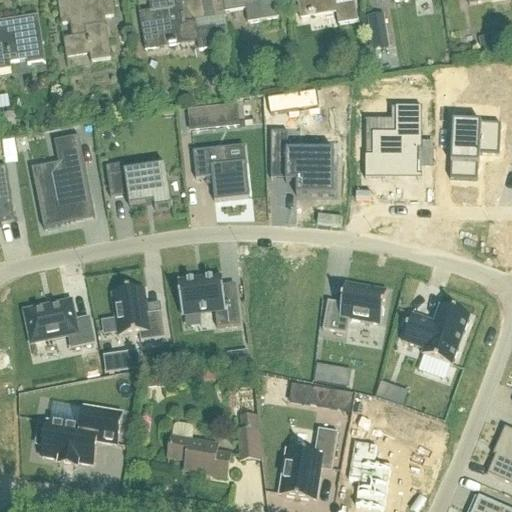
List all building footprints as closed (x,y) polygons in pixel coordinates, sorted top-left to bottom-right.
[(84,7),(82,0),(57,0),(63,36),(72,35),(73,42),(65,44),(67,61),(91,57),(92,66),(112,63),(106,21),(116,20),(113,3),(84,7)] [(197,34),(196,26),(192,3),(182,5),(181,0),(149,0),(152,15),(140,17),(146,54),(198,46),(199,55),(219,52),(216,31),(197,34)] [(206,24),(216,22),(213,0),(203,2),(206,24)] [(213,0),(216,22),(227,21),(226,16),(247,13),(249,27),(262,25),(262,24),(279,22),(275,0),(213,0)] [(359,25),(354,0),(297,0),(301,21),(337,15),(339,28),(359,25)] [(196,26),(206,24),(203,2),(192,3),(196,26)] [(381,34),(378,18),(367,20),(373,53),(390,50),(387,33),(381,34)] [(29,67),(45,65),(38,20),(10,24),(11,31),(0,33),(0,59),(9,58),(10,67),(29,64),(29,67)] [(494,66),(470,70),(472,82),(496,78),(494,66)] [(435,77),(424,77),(424,90),(435,90),(435,77)] [(269,103),(271,119),(299,114),(296,99),(269,103)] [(221,111),(189,114),(192,134),(224,131),(221,111)] [(366,159),(366,182),(389,182),(389,179),(419,179),(419,153),(423,153),(424,111),(393,111),(393,112),(397,112),(397,136),(373,135),(373,159),(366,159)] [(454,126),(451,183),(478,185),(479,159),(500,160),(502,128),(454,126)] [(272,136),(272,165),(287,165),(287,187),(297,187),(297,195),(312,195),(312,200),(335,200),(335,169),(320,168),(320,155),(288,155),(289,136),(272,136)] [(38,186),(35,186),(44,233),(62,229),(62,227),(82,223),(80,212),(94,209),(80,140),(55,145),(58,158),(60,157),(65,183),(38,188),(38,186)] [(0,161),(17,159),(14,141),(0,143),(0,161)] [(243,203),(243,202),(250,201),(250,196),(247,166),(227,168),(225,152),(194,156),(197,183),(212,182),(215,205),(243,203)] [(173,211),(167,170),(127,176),(125,168),(107,171),(111,202),(129,199),(130,211),(155,207),(155,214),(173,211)] [(0,243),(0,242),(0,227),(2,227),(2,229),(16,225),(8,170),(0,171),(0,243)] [(296,282),(262,281),(261,331),(295,332),(296,282)] [(197,285),(179,287),(183,319),(215,315),(217,332),(241,329),(238,305),(226,306),(223,282),(204,284),(204,283),(197,284),(197,285)] [(347,338),(350,323),(382,329),(388,296),(346,288),(343,308),(329,305),(323,334),(347,338)] [(148,318),(145,293),(113,297),(119,341),(140,338),(141,346),(166,342),(162,316),(148,318)] [(72,352),(95,347),(90,322),(76,325),(72,305),(25,315),(32,348),(70,340),(72,352)] [(471,321),(441,310),(435,326),(413,318),(403,346),(424,354),(423,359),(453,370),(471,321)] [(137,359),(125,361),(127,373),(138,371),(137,359)] [(318,370),(316,383),(326,384),(328,372),(318,370)] [(380,386),(375,399),(385,403),(390,389),(380,386)] [(332,396),(330,412),(350,415),(353,399),(332,396)] [(40,429),(37,449),(44,450),(43,462),(60,465),(60,469),(78,472),(79,468),(94,470),(98,447),(117,450),(122,418),(85,412),(82,432),(48,427),(48,431),(40,429)] [(436,427),(408,417),(403,431),(431,441),(436,427)] [(192,446),(194,432),(192,429),(178,427),(175,429),(173,443),(172,443),(169,463),(187,466),(186,475),(227,482),(230,460),(218,458),(219,450),(192,446)] [(262,464),(259,433),(238,435),(241,466),(262,464)] [(511,435),(506,433),(498,452),(503,454),(500,460),(498,459),(489,478),(511,488),(511,435)] [(281,500),(316,506),(321,474),(332,476),(339,437),(319,434),(315,459),(288,454),(281,500)] [(355,446),(349,485),(360,487),(356,511),(361,511),(385,511),(393,470),(376,467),(379,450),(355,446)] [(507,511),(480,500),(474,511),(507,511)]
